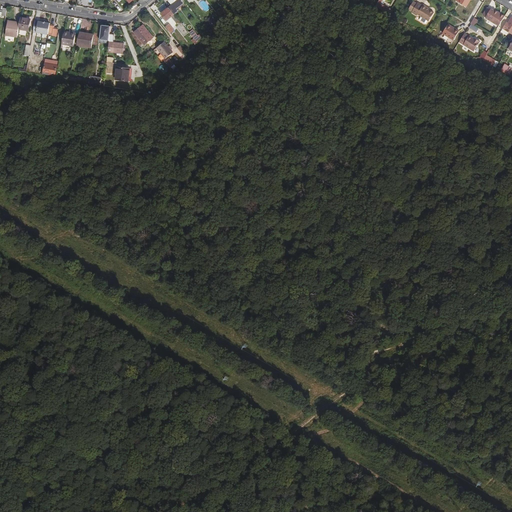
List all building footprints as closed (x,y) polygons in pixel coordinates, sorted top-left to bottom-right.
[(168,0),(172,5),(169,8),(175,15),(178,12),(176,9),(184,4),(180,0),(168,0)] [(408,10),(412,12),(416,5),(413,3),(408,10)] [(433,14),(428,11),(426,10),(426,8),(423,6),(422,7),(417,4),(416,5),(412,12),(412,13),(417,16),(418,15),(429,22),(433,14)] [(376,5),(375,7),(388,14),(391,10),(382,6),(381,8),(376,5)] [(177,24),(180,22),(175,15),(169,8),(169,7),(161,14),(166,21),(172,17),(177,24)] [(499,26),(505,17),(491,9),(490,10),(486,17),(485,18),(499,26)] [(218,17),(216,15),(210,21),(212,23),(218,17)] [(511,17),(508,24),(506,22),(500,32),(507,36),(509,32),(511,33),(511,17)] [(31,20),(21,18),(20,23),(19,29),(29,31),(31,20)] [(37,32),(49,34),(49,32),(50,25),(50,23),(39,21),(37,32)] [(6,35),(17,37),(19,29),(20,23),(15,22),(15,23),(8,22),(6,35)] [(94,35),(92,45),(97,45),(101,24),(96,23),(94,35)] [(166,27),(171,34),(175,30),(169,24),(166,27)] [(50,25),(49,32),(53,33),(53,35),(57,36),(58,28),(54,28),(55,25),(50,25)] [(101,38),(109,40),(111,26),(103,25),(101,38)] [(459,31),(448,25),(442,33),(453,40),(459,31)] [(135,32),(145,45),(153,38),(143,26),(135,32)] [(194,30),(188,36),(196,44),(201,38),(194,30)] [(65,32),(62,45),(74,47),(76,34),(69,33),(69,32),(65,32)] [(80,32),(77,44),(92,47),(92,45),(94,35),(80,32)] [(110,34),(109,41),(108,49),(112,50),(112,53),(123,54),(124,44),(114,42),(115,34),(110,34)] [(464,34),(459,42),(474,51),(480,41),(476,39),(475,40),(469,36),(468,36),(464,34)] [(165,42),(157,48),(165,59),(173,53),(171,50),(169,47),(165,42)] [(46,63),(44,72),(50,73),(50,74),(56,75),(58,65),(46,63)] [(511,68),(505,64),(501,71),(509,76),(511,74),(511,71),(511,68)] [(129,77),(130,69),(117,67),(115,79),(128,81),(129,77)] [(90,76),(89,84),(100,86),(102,78),(90,76)]
